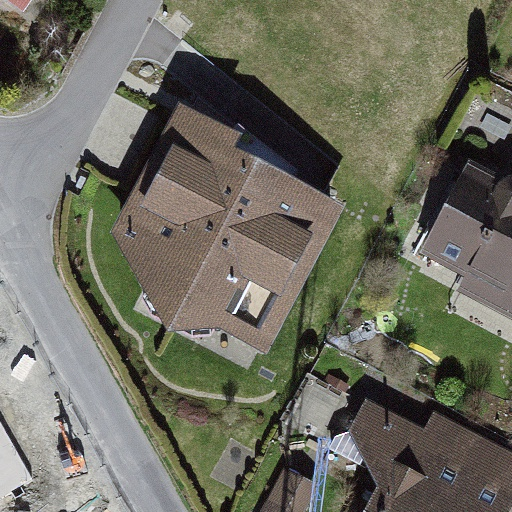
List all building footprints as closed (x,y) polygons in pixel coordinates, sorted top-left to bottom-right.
[(339,206),(230,149),(234,143),(180,115),(114,239),(173,337),(228,331),(263,350),(339,206)] [(511,190),(472,172),(432,255),(511,292),(511,190)] [(371,511),(511,511),(511,460),(423,414),(413,433),(366,412),(352,439),(381,493),(371,511)] [(0,511),(0,502),(35,483),(0,419),(0,511)] [(263,511),(299,511),(312,472),(279,462),(263,511)]
